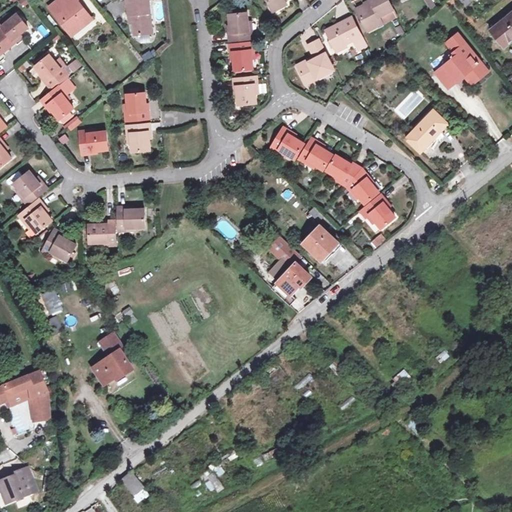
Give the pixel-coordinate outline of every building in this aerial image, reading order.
[(59,0),(50,8),(72,35),(81,28),(79,25),(83,22),(85,24),(92,19),(77,0),(59,0)] [(126,0),(128,15),(132,15),(133,23),(134,31),(137,35),(151,33),(148,0),(126,0)] [(266,0),(272,11),(287,4),(285,0),(266,0)] [(381,20),(383,23),(396,16),(388,0),(370,0),(371,2),(356,9),(366,28),(381,20)] [(424,0),(429,9),(435,6),(432,0),(424,0)] [(511,12),(490,30),(504,48),(511,41),(511,12)] [(249,31),(248,22),(247,13),(230,14),(232,33),(230,33),(230,41),(253,39),(252,31),(249,31)] [(2,30),(0,31),(0,40),(7,49),(14,44),(12,42),(27,29),(16,15),(1,28),(2,30)] [(326,30),(335,49),(346,44),(362,36),(352,17),(326,30)] [(368,31),(383,23),(381,20),(366,28),(368,31)] [(469,72),(476,81),(488,71),(458,35),(449,42),(457,52),(459,55),(453,60),(437,73),(448,88),(464,75),(469,72)] [(334,70),(318,39),(309,44),(316,59),(298,67),(306,84),(334,70)] [(253,69),(252,59),(251,50),(249,50),(248,43),(230,44),(231,52),(233,52),(235,71),(253,69)] [(347,47),(346,44),(335,49),(337,52),(347,47)] [(61,70),(55,62),(49,55),(36,66),(47,81),(46,82),(51,89),(69,74),(64,68),(61,70)] [(58,60),(55,62),(61,70),(64,68),(58,60)] [(472,84),(476,81),(469,72),(464,75),(472,84)] [(254,84),(258,84),(257,76),(234,78),(235,86),(237,86),(239,105),(256,103),(255,94),(254,84)] [(67,80),(42,100),(46,106),(48,105),(60,120),(61,119),(64,123),(73,116),(70,112),(74,109),(68,102),(63,97),(66,94),(74,88),(67,80)] [(127,94),(128,104),(129,113),(126,113),(126,121),(149,119),(149,111),(147,111),(145,93),(127,94)] [(329,101),(327,106),(335,111),(338,106),(329,101)] [(411,129),(413,132),(434,110),(431,109),(411,129)] [(434,110),(413,132),(412,132),(426,146),(448,124),(434,110)] [(131,133),(131,144),(132,153),(150,151),(149,131),(151,131),(150,123),(126,126),(127,134),(131,133)] [(279,149),(284,152),(296,159),(305,144),(289,134),(290,131),(284,127),(274,143),(281,147),(279,149)] [(87,134),(87,131),(79,132),(82,155),(90,154),(90,152),(109,149),(106,132),(98,133),(87,134)] [(0,168),(12,159),(1,145),(3,143),(0,138),(0,168)] [(308,160),(316,165),(324,170),(333,155),(317,145),(319,142),(312,138),(299,159),(306,163),(308,160)] [(282,155),(284,152),(279,149),(281,147),(274,143),(271,148),(282,155)] [(343,180),(341,183),(347,186),(362,168),(353,163),(352,165),(336,156),(327,170),(335,175),(343,180)] [(354,189),(360,197),(365,203),(379,192),(367,178),(369,176),(362,168),(347,186),(351,191),(354,189)] [(26,197),(23,199),(28,205),(46,191),(41,185),(39,186),(28,172),(14,183),(20,190),(26,197)] [(357,199),(360,197),(354,189),(351,191),(357,199)] [(17,192),(23,199),(26,197),(20,190),(17,192)] [(369,214),(375,222),(381,229),(395,217),(383,203),(386,201),(381,194),(362,210),(367,216),(369,214)] [(27,220),(32,227),(37,234),(53,221),(42,208),(44,206),(39,199),(19,215),(24,222),(27,220)] [(126,228),(136,227),(145,227),(145,209),(126,210),(126,206),(118,207),(119,231),(126,231),(126,228)] [(319,221),(323,217),(313,208),(309,212),(319,221)] [(373,224),(375,222),(369,214),(367,216),(373,224)] [(29,229),(32,227),(27,220),(24,222),(29,229)] [(109,242),(109,246),(116,245),(116,221),(108,221),(108,225),(89,225),(90,242),(98,242),(109,242)] [(303,244),(321,260),(338,242),(321,225),(303,244)] [(42,250),(49,254),(51,251),(61,256),(68,260),(77,245),(60,236),(62,234),(54,229),(42,250)] [(375,248),(386,240),(381,233),(370,241),(375,248)] [(282,260),(276,266),(285,274),(296,262),(302,256),(280,236),(269,248),(282,260)] [(59,260),(61,256),(51,251),(49,254),(59,260)] [(285,274),(276,266),(270,272),(279,280),(271,288),(289,305),(295,300),(290,294),(299,284),(301,286),(310,277),(296,262),(285,274)] [(50,314),(62,310),(59,298),(46,303),(50,314)] [(103,386),(114,379),(116,382),(131,372),(122,359),(118,353),(123,350),(112,335),(99,344),(109,359),(92,370),(103,386)] [(127,356),(123,350),(118,353),(122,359),(127,356)] [(8,402),(10,407),(22,403),(29,400),(34,424),(48,422),(46,396),(44,393),(46,392),(38,373),(2,387),(6,397),(8,402)] [(31,480),(26,468),(20,471),(25,482),(31,480)] [(8,478),(0,481),(0,491),(1,492),(6,503),(29,493),(36,491),(32,480),(25,483),(25,482),(20,471),(14,473),(15,475),(8,478)] [(144,487),(131,472),(126,476),(121,480),(134,495),(144,487)]
